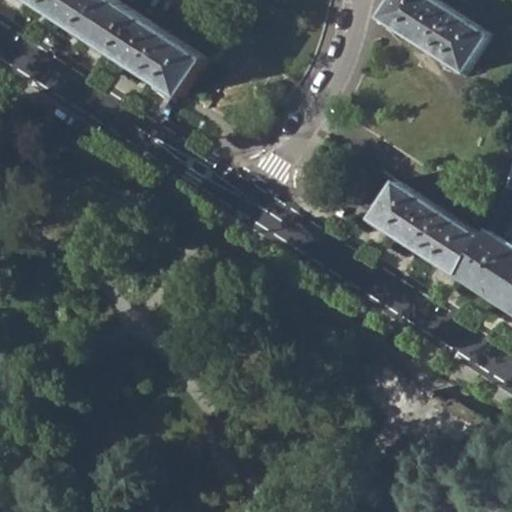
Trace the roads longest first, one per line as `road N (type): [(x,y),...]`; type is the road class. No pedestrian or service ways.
road 1 (tertiary): [(252,208),(511,371)]
road 2 (tertiary): [(0,46),(252,208)]
road 3 (residential): [(359,0),(326,91),(252,208)]
